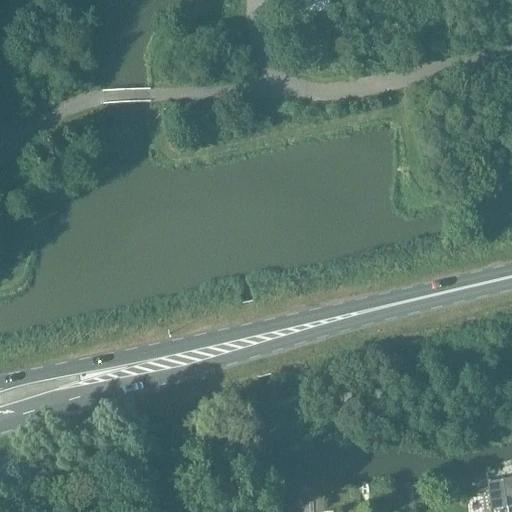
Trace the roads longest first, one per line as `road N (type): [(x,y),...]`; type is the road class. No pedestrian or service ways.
road 1 (primary): [(511,278),(166,359)]
road 2 (primary): [(0,420),(82,397),(166,359)]
road 3 (primary): [(166,359),(0,387)]
